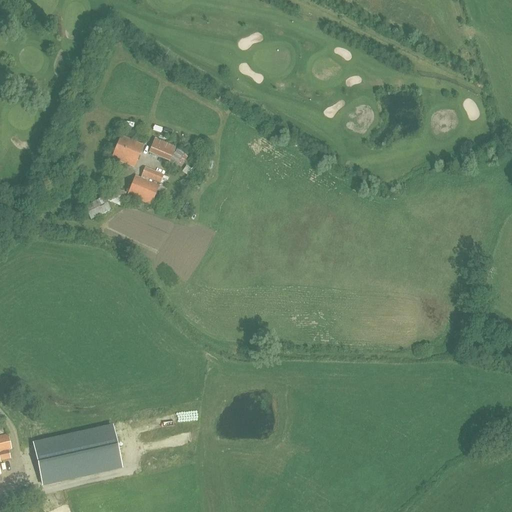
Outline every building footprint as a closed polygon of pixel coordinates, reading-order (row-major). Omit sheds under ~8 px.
[(121,136),(111,158),(134,168),(145,145),(121,136)] [(148,154),(168,161),(165,165),(173,170),(177,173),(187,158),(177,149),(173,154),(175,147),(155,138),(148,154)] [(57,161),(55,167),(61,169),(63,163),(57,161)] [(139,201),(151,205),(153,206),(154,204),(152,203),(160,185),(165,187),(169,178),(164,176),(165,175),(145,167),(140,178),(135,176),(127,196),(126,199),(138,203),(139,201)] [(113,187),(108,201),(121,206),(126,193),(113,187)] [(83,207),(91,221),(111,210),(103,197),(83,207)] [(113,426),(34,444),(43,484),(57,481),(122,466),(113,426)] [(0,436),(0,461),(11,459),(9,450),(12,449),(8,434),(0,436)] [(32,511),(27,501),(17,507),(19,511),(32,511)]
